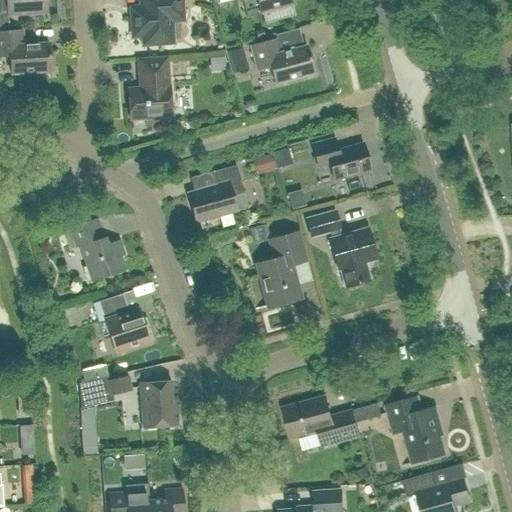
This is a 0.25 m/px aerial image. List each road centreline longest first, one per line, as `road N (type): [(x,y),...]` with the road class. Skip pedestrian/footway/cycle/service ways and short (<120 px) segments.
road 1 (residential): [(243,386),(196,344),(141,196),(72,151)]
road 2 (residential): [(243,386),(283,358),(466,306)]
road 3 (tertiary): [(466,306),(406,85)]
road 4 (tertiary): [(511,470),(466,306)]
road 5 (residential): [(72,151),(92,103),(84,0)]
road 6 (residential): [(232,511),(230,415),(243,386)]
